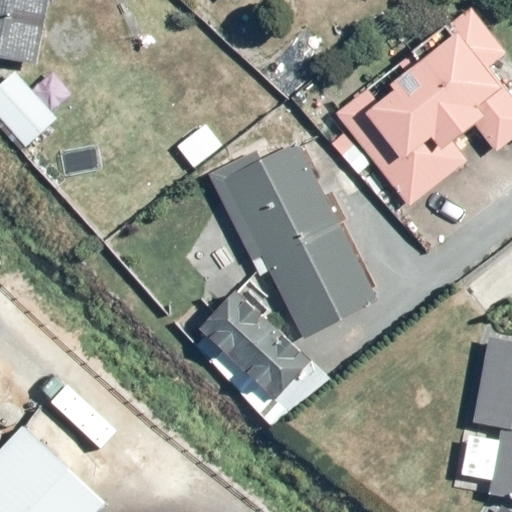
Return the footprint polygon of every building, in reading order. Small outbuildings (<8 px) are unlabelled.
[(55,0),(0,0),(0,57),(45,65),(55,0)] [(511,77),(501,64),(511,55),(472,5),(338,110),(410,202),(455,167),(444,153),(484,122),(503,147),(511,139),(511,77)] [(62,116),(20,67),(0,84),(0,109),(30,144),(62,116)] [(384,298),(300,137),(217,180),(256,254),(262,250),(307,338),(384,298)] [(511,511),(511,334),(487,331),(477,420),(505,423),(497,492),(508,494),(505,506),(500,511),(511,511)] [(0,454),(0,511),(100,511),(119,492),(37,415),(0,454)]
